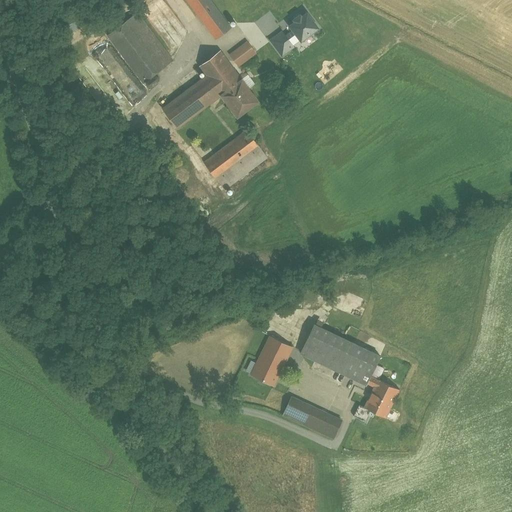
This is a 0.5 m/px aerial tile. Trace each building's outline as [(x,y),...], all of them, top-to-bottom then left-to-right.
[(231,28),(210,0),(188,0),(217,39),(231,28)] [(80,11),(59,23),(65,34),(86,22),(80,11)] [(167,53),(137,13),(129,19),(160,59),(167,53)] [(291,28),(304,46),(320,33),(307,16),(291,28)] [(160,59),(129,19),(108,35),(144,83),(165,67),(160,59)] [(272,41),(284,58),(295,50),(283,33),(272,41)] [(245,40),(227,54),(237,67),(255,53),(245,40)] [(258,101),(220,51),(200,66),(207,75),(222,95),(238,116),(258,101)] [(207,75),(163,108),(178,128),(222,95),(207,75)] [(293,83),(280,92),(289,106),(303,97),(293,83)] [(247,130),(204,162),(224,189),(267,157),(247,130)] [(380,356),(314,324),(301,353),(366,384),(370,376),(380,356)] [(291,347),(270,336),(251,373),(272,384),(291,347)] [(399,389),(378,379),(370,376),(367,383),(374,386),(364,407),(386,417),(399,389)] [(342,421),(291,397),(280,421),(331,445),(342,421)]
